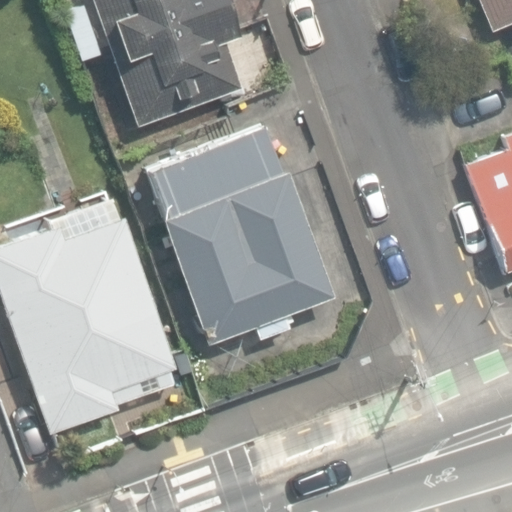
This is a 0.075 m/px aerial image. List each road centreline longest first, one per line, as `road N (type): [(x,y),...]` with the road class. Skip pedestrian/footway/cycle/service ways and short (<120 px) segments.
road 1 (residential): [(480,432),(324,0)]
road 2 (secondary): [(480,432),(256,511)]
